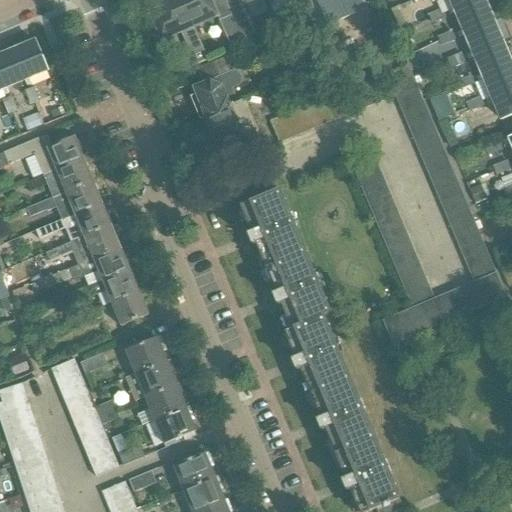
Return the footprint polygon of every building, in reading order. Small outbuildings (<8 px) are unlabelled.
[(165,62),(171,75),(208,59),(194,27),(181,0),(154,0),(153,0),(159,14),(152,17),(162,41),(180,33),(188,52),(165,62)] [(181,0),(194,27),(218,17),(210,0),(181,0)] [(293,0),(299,14),(313,8),(308,0),(293,0)] [(480,1),(479,0),(420,0),(422,5),(433,0),(437,0),(438,1),(441,0),(448,0),(454,13),(480,1)] [(490,24),(480,1),(454,13),(447,15),(449,20),(455,17),(463,35),(490,24)] [(232,17),(241,39),(242,40),(254,34),(244,12),(232,17)] [(446,21),(442,12),(428,18),(432,27),(446,21)] [(241,39),(232,17),(220,23),(230,45),(242,40),(241,39)] [(406,20),(397,23),(401,33),(409,30),(406,20)] [(499,46),(490,24),(463,35),(457,38),(459,42),(465,39),(473,58),(499,46)] [(456,44),(452,34),(437,41),(441,50),(456,44)] [(11,51),(23,79),(25,85),(30,84),(27,77),(45,70),(33,42),(11,51)] [(509,69),(499,46),(473,58),(466,60),(468,65),(474,62),(482,80),(509,69)] [(11,51),(0,56),(0,87),(0,88),(3,95),(7,93),(5,87),(23,79),(11,51)] [(196,117),(234,104),(228,91),(239,86),(240,82),(238,75),(232,73),(230,74),(227,67),(243,61),(239,52),(193,70),(199,85),(190,88),(194,98),(189,99),(196,117)] [(465,66),(461,57),(447,63),(451,72),(465,66)] [(379,77),(388,99),(395,96),(401,110),(423,101),(408,65),(379,77)] [(511,93),(511,76),(509,69),(482,80),(476,83),(478,87),(484,84),(492,103),(511,93)] [(368,81),(377,104),(388,99),(379,77),(368,81)] [(475,89),(471,79),(456,86),(460,95),(475,89)] [(357,86),(366,108),(377,104),(368,81),(357,86)] [(346,90),(356,113),(366,108),(357,86),(346,90)] [(28,105),(38,102),(32,87),(22,91),(28,105)] [(335,95),(345,117),(356,113),(346,90),(335,95)] [(511,93),(492,103),(485,105),(487,110),(493,107),(501,125),(511,120),(511,93)] [(325,99),(334,121),(345,117),(335,95),(325,99)] [(0,100),(6,115),(15,111),(9,97),(0,100)] [(314,103),(323,126),(334,121),(325,99),(314,103)] [(423,101),(401,110),(405,121),(427,112),(423,101)] [(484,111),(480,102),(466,108),(470,117),(484,111)] [(234,104),(196,117),(197,118),(201,117),(213,147),(219,144),(222,151),(253,139),(238,103),(234,104)] [(312,130),(323,126),(314,103),(303,108),(312,130)] [(50,113),(53,120),(64,116),(61,108),(50,113)] [(301,135),(312,130),(303,108),(292,112),(301,135)] [(290,139),(301,135),(292,112),(281,117),(290,139)] [(427,112),(405,121),(410,132),(432,122),(427,112)] [(23,120),(27,132),(43,126),(38,114),(23,120)] [(290,139),(281,117),(270,121),(279,144),(290,139)] [(436,133),(432,122),(410,132),(415,143),(436,133)] [(436,133),(415,143),(419,153),(441,144),(436,133)] [(40,136),(0,151),(0,168),(34,155),(42,175),(43,175),(80,159),(71,136),(44,146),(40,136)] [(511,144),(511,136),(503,141),(505,145),(511,142),(511,144)] [(501,151),(497,142),(483,148),(487,157),(501,151)] [(441,144),(419,153),(424,164),(446,155),(441,144)] [(446,155),(424,164),(428,175),(450,166),(446,155)] [(374,158),(352,167),(357,177),(379,168),(374,158)] [(80,159),(43,175),(43,176),(26,183),(30,193),(47,185),(52,197),(89,181),(80,159)] [(510,170),(506,161),(492,167),(495,177),(510,170)] [(450,166),(428,175),(433,186),(455,177),(450,166)] [(361,188),(383,179),(379,168),(357,177),(361,188)] [(455,177),(433,186),(438,197),(459,188),(455,177)] [(366,199),(388,190),(383,179),(361,188),(366,199)] [(89,181),(52,197),(53,199),(27,209),(30,218),(47,211),(47,212),(57,208),(61,219),(99,204),(89,181)] [(511,196),(511,185),(501,190),(505,200),(511,196)] [(475,204),(486,199),(481,186),(469,191),(475,204)] [(459,188),(438,197),(442,208),(464,198),(459,188)] [(370,210),(393,201),(388,190),(366,199),(370,210)] [(266,269),(304,253),(279,192),(240,208),(251,234),(249,235),(253,245),(256,244),(266,269)] [(464,198),(442,208),(447,219),(469,209),(464,198)] [(375,221),(397,211),(393,201),(370,210),(375,221)] [(99,204),(61,219),(35,230),(39,240),(65,229),(71,243),(82,238),(82,236),(108,225),(99,204)] [(469,209),(447,219),(451,229),(473,220),(469,209)] [(380,232),(402,222),(397,211),(375,221),(380,232)] [(473,220),(451,229),(456,240),(478,231),(475,224),(473,220)] [(384,242),(406,233),(402,222),(380,232),(384,242)] [(108,225),(82,236),(82,238),(91,259),(117,248),(108,225)] [(478,231),(456,240),(461,251),(483,242),(478,231)] [(389,253),(411,244),(406,233),(384,242),(389,253)] [(483,242),(461,251),(465,262),(487,253),(483,242)] [(393,264),(416,255),(411,244),(389,253),(393,264)] [(117,248),(91,259),(42,279),(47,290),(72,280),(74,283),(86,278),(89,286),(126,271),(117,248)] [(266,269),(276,294),(274,295),(278,305),(281,304),(291,330),(326,316),(330,314),(304,253),(266,269)] [(487,253),(465,262),(470,273),(492,264),(487,253)] [(398,275),(420,266),(416,255),(393,264),(398,275)] [(506,297),(492,264),(470,273),(474,283),(467,286),(477,310),(506,297)] [(403,286),(425,277),(420,266),(398,275),(403,286)] [(126,271),(89,286),(66,296),(71,306),(105,292),(110,304),(135,293),(126,271)] [(425,277),(403,286),(407,297),(429,287),(425,277)] [(456,290),(466,314),(477,310),(467,286),(456,290)] [(435,300),(429,287),(407,297),(412,309),(435,300)] [(464,315),(466,314),(456,290),(445,295),(455,319),(464,315)] [(135,293),(110,304),(119,327),(145,317),(135,293)] [(455,319),(445,295),(435,300),(445,323),(455,319)] [(412,309),(383,322),(393,345),(445,323),(435,300),(412,309)] [(326,316),(291,330),(284,333),(295,359),(293,360),(297,371),(300,370),(310,395),(352,377),(326,316)] [(133,375),(164,362),(154,338),(123,351),(133,375)] [(86,376),(108,367),(103,354),(81,364),(86,376)] [(8,362),(14,377),(29,371),(23,355),(8,362)] [(54,381),(77,371),(72,361),(49,370),(54,381)] [(164,362),(133,375),(126,378),(136,402),(143,399),(174,386),(164,362)] [(81,382),(77,371),(54,381),(58,392),(81,382)] [(352,377),(310,395),(320,420),(318,421),(322,431),(325,430),(335,455),(377,437),(352,377)] [(86,393),(81,382),(58,392),(63,402),(86,393)] [(0,401),(1,403),(24,395),(21,384),(0,390),(0,401)] [(183,409),(174,386),(143,399),(152,422),(183,409)] [(86,393),(63,402),(67,413),(90,404),(86,393)] [(24,395),(1,403),(0,403),(0,415),(28,407),(24,395)] [(113,401),(92,410),(94,414),(96,418),(116,410),(113,401)] [(90,404),(67,413),(71,424),(94,414),(92,410),(90,404)] [(28,407),(0,415),(0,424),(1,428),(32,418),(28,407)] [(183,409),(152,422),(162,445),(193,432),(183,409)] [(120,419),(116,410),(96,418),(99,425),(100,427),(120,419)] [(96,418),(94,414),(71,424),(76,435),(99,425),(96,418)] [(35,429),(32,418),(1,428),(5,439),(35,429)] [(100,427),(99,425),(76,435),(80,445),(103,436),(100,427)] [(35,429),(5,439),(8,450),(39,440),(35,429)] [(108,447),(103,436),(80,445),(85,456),(108,447)] [(377,437),(335,455),(345,480),(343,481),(347,491),(350,490),(358,511),(369,511),(380,508),(381,511),(395,511),(406,508),(377,437)] [(39,440),(8,450),(12,461),(43,451),(39,440)] [(118,455),(123,467),(146,457),(140,445),(118,455)] [(112,457),(108,447),(85,456),(89,467),(112,457)] [(46,463),(43,451),(12,461),(16,473),(46,463)] [(181,491),(212,478),(203,454),(171,467),(181,491)] [(112,457),(89,467),(94,478),(117,468),(112,457)] [(46,463),(16,473),(19,484),(50,474),(46,463)] [(134,493),(156,484),(151,472),(129,481),(134,493)] [(54,485),(50,474),(19,484),(23,495),(54,485)] [(197,511),(222,502),(212,478),(181,491),(189,511),(197,511)] [(105,504),(128,494),(123,484),(101,493),(105,504)] [(57,496),(54,485),(23,495),(26,506),(57,496)] [(115,511),(132,505),(128,494),(105,504),(108,511),(115,511)] [(57,496),(26,506),(28,511),(46,511),(61,507),(57,496)] [(226,511),(222,502),(197,511),(226,511)]
